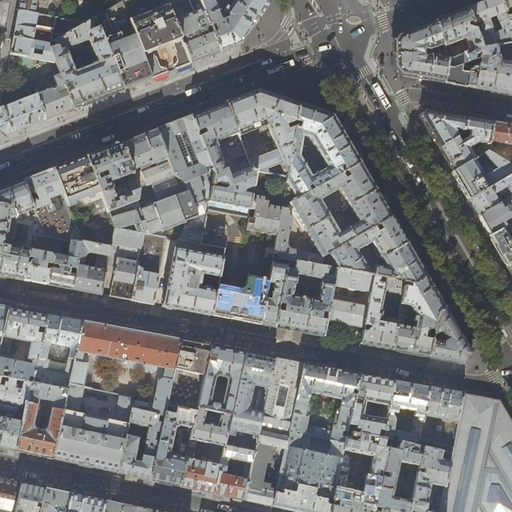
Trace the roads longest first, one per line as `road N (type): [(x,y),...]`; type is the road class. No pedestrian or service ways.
road 1 (residential): [(511,376),(497,384),(110,311)]
road 2 (secondary): [(0,168),(334,39)]
road 3 (primary): [(511,346),(376,114)]
road 4 (residential): [(227,511),(0,463)]
road 5 (residential): [(376,114),(415,93),(511,110)]
